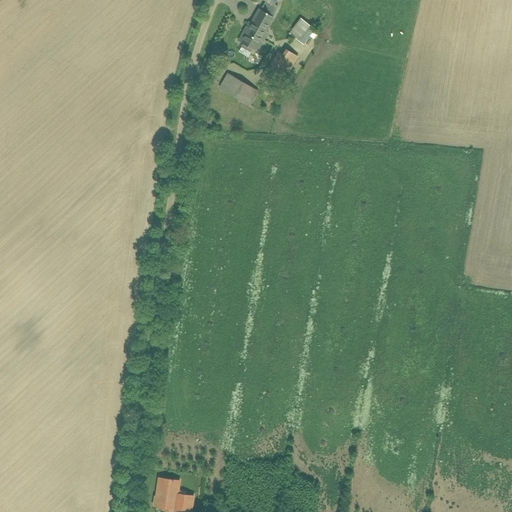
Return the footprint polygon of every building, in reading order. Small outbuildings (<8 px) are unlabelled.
[(254,52),(273,19),(260,11),(241,45),(254,52)] [(316,20),(305,14),(291,39),(302,45),(316,20)] [(277,56),(262,84),(273,91),(288,64),(292,66),(298,55),(288,50),(283,59),(277,56)] [(256,93),(228,74),(219,88),(248,106),(256,93)] [(160,478),(156,506),(166,507),(166,510),(176,511),(194,511),(197,497),(181,495),(183,481),(160,478)]
